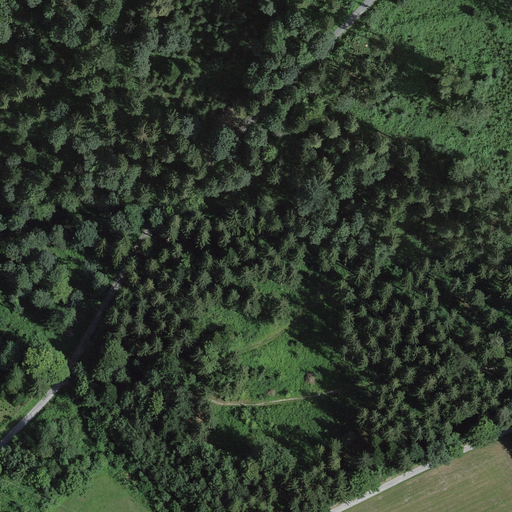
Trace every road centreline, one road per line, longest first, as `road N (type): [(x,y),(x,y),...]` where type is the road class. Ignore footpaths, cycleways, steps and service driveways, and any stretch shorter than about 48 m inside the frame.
road 1 (track): [(0,446),(79,361),(138,249),(191,178),(372,0)]
road 2 (track): [(331,511),(511,428)]
